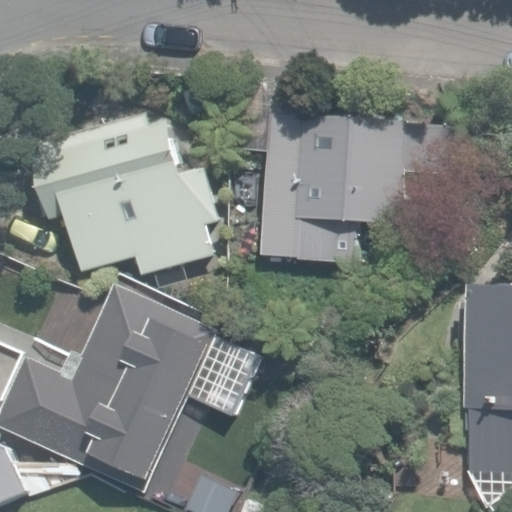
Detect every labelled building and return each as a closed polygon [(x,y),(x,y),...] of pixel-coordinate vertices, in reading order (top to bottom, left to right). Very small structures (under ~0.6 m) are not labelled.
[(266,256),(360,263),(362,222),(406,225),(410,172),(455,176),(458,129),(276,116),(266,256)] [(11,242),(87,275),(120,195),(44,163),(11,242)] [(477,472),(511,473),(511,286),(481,285),(475,409),(480,409),(477,472)] [(6,425),(154,490),(223,331),(122,287),(91,358),(79,353),(70,374),(35,359),(6,425)] [(0,443),(0,492),(3,493),(20,452),(0,443)] [(192,467),(177,500),(203,511),(235,511),(245,492),(192,467)]
